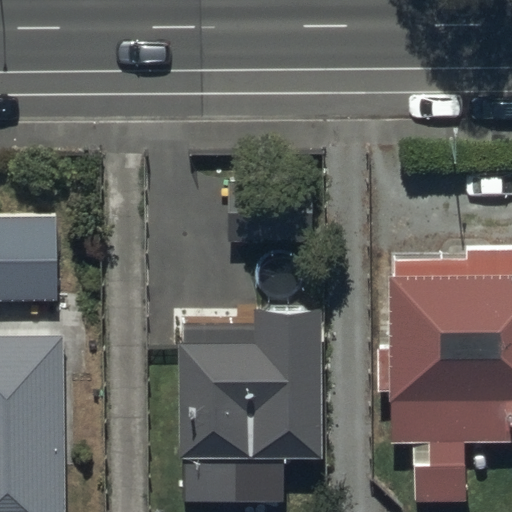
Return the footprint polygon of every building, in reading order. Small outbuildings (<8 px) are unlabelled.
[(223,181),(224,241),(308,239),(307,179),(223,181)] [(0,214),(0,299),(55,299),(54,214),(0,214)] [(386,401),(386,452),(408,452),(408,509),(457,509),(457,452),(511,451),(511,258),(462,259),(462,271),(385,272),(386,358),(371,358),(371,401),(386,401)] [(284,454),(318,454),(318,299),(249,299),(249,338),(180,338),(181,498),(284,498),(284,454)] [(62,511),(60,342),(0,343),(0,511),(62,511)]
